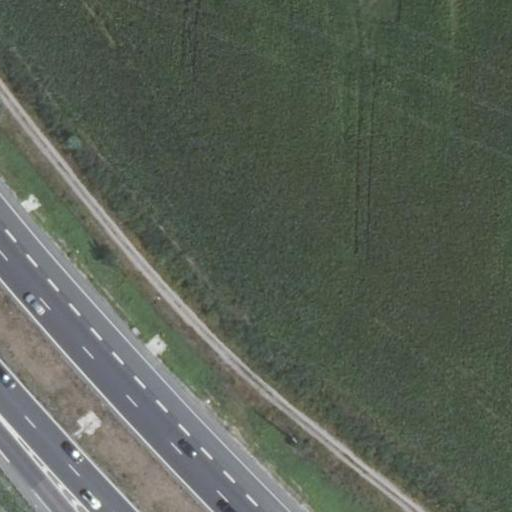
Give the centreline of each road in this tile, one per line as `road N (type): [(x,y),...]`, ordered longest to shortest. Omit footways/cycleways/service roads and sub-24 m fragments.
road 1 (track): [(0,98),(126,264),(279,422),(396,511)]
road 2 (motorway): [(249,511),(0,234)]
road 3 (motorway): [(0,388),(109,511)]
